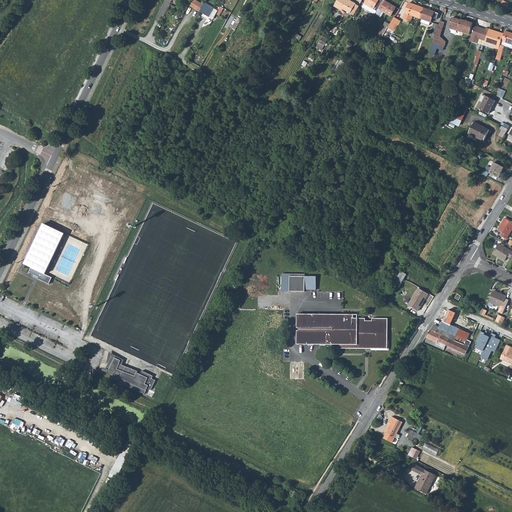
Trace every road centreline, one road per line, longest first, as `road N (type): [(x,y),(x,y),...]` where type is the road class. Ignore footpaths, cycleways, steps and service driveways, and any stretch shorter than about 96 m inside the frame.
road 1 (residential): [(467,258),(310,511)]
road 2 (tertiary): [(130,0),(54,157)]
road 3 (tertiary): [(54,157),(0,272)]
